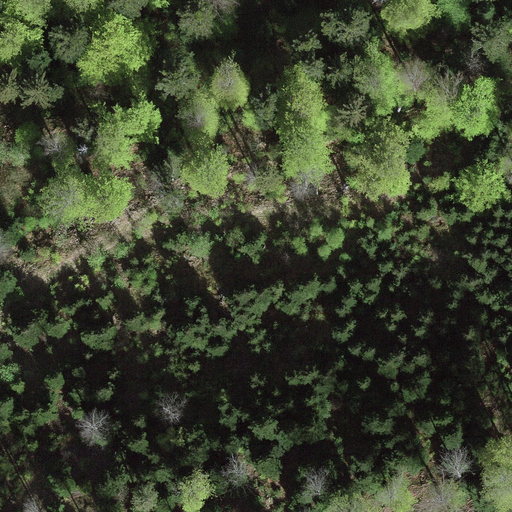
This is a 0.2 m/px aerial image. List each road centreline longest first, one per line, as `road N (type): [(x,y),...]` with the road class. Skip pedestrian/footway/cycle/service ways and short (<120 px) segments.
road 1 (track): [(123,235),(415,197)]
road 2 (track): [(123,235),(0,314)]
